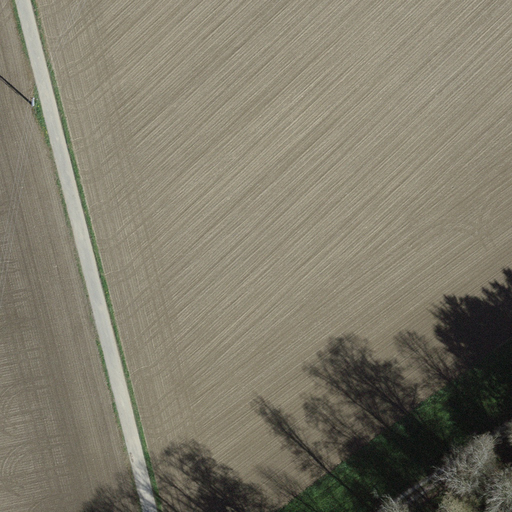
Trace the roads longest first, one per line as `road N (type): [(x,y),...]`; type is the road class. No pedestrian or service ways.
road 1 (track): [(152,511),(22,0)]
road 2 (track): [(511,423),(376,511)]
